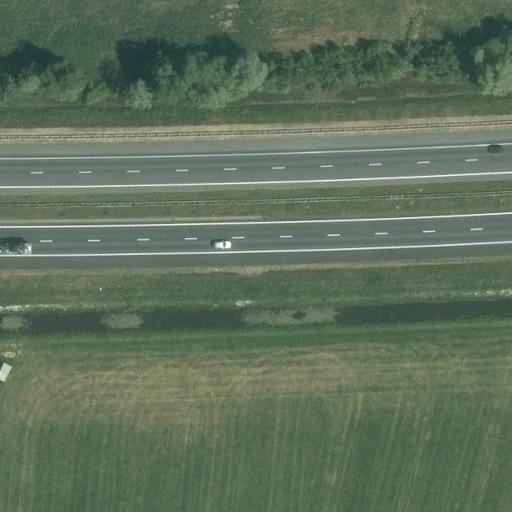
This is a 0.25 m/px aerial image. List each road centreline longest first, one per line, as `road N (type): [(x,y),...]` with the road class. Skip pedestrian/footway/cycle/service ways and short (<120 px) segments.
road 1 (motorway): [(511,155),(0,172)]
road 2 (motorway): [(0,244),(511,228)]
